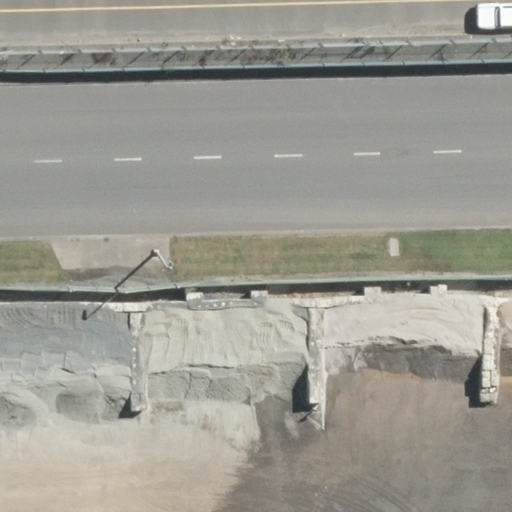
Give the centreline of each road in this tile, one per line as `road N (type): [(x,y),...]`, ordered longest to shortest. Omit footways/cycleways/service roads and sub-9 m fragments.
road 1 (unclassified): [(0,161),(511,147)]
road 2 (unknown): [(304,511),(292,461),(0,459)]
